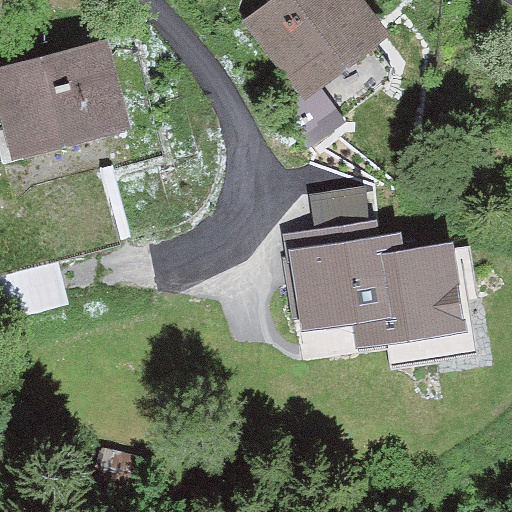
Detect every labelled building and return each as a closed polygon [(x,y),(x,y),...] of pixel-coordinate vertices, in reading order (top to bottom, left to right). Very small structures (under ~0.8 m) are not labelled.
[(251,0),(234,13),(293,94),(390,23),(373,0),(251,0)] [(0,55),(0,132),(7,156),(125,124),(99,29),(0,55)] [(317,199),(322,232),(369,226),(364,192),(317,199)] [(292,257),(303,327),(360,318),(364,345),(464,329),(451,249),(395,258),(392,241),(292,257)] [(55,263),(0,276),(0,279),(9,315),(65,301),(55,263)] [(147,473),(96,459),(85,498),(136,511),(147,473)]
